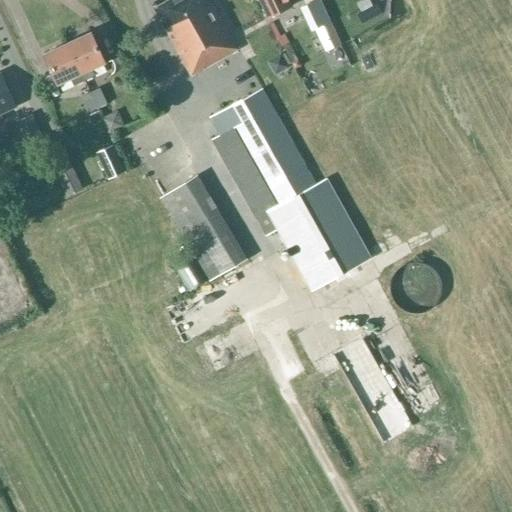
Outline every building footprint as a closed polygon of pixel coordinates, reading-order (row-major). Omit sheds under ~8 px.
[(238,50),(210,0),(168,0),(154,8),(191,76),(238,50)] [(291,0),(258,0),(269,20),(293,9),(289,1),(291,0)] [(91,32),(67,43),(84,80),(94,75),(91,70),(105,63),(91,32)] [(75,84),(84,80),(67,43),(44,54),(58,85),(72,79),(75,84)] [(0,123),(4,121),(0,114),(16,106),(1,74),(0,74),(0,123)] [(108,103),(101,87),(90,92),(98,108),(108,103)] [(311,290),(370,258),(327,180),(316,186),(261,90),(211,119),(221,135),(214,139),(259,218),(268,213),(311,290)] [(88,113),(98,108),(90,92),(80,97),(88,113)] [(42,139),(32,114),(18,120),(29,144),(42,139)] [(123,172),(111,147),(95,154),(107,179),(123,172)] [(248,259),(198,175),(160,198),(209,282),(248,259)] [(392,283),(391,287),(391,292),(392,296),(394,301),(396,304),(399,308),(403,311),(407,313),(411,314),(416,315),(421,314),(425,313),(429,311),(433,309),(436,306),(439,302),(441,298),(442,293),(442,289),(442,284),(441,280),(438,276),(436,272),(432,269),(429,267),(424,265),(420,264),(415,264),(411,264),(406,266),(402,268),(399,271),(396,275),(394,278),(392,283)]
